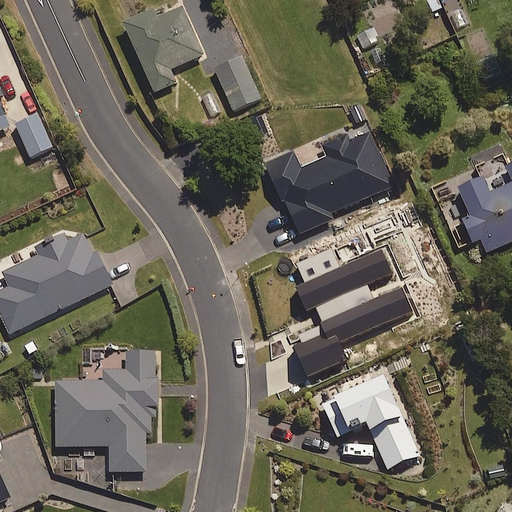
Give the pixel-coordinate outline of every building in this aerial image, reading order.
[(158,22),(155,15),(126,27),(155,96),(177,87),(171,72),(204,58),(184,11),(158,22)] [(357,36),(361,50),(378,45),(374,31),(357,36)] [(216,74),(235,113),(262,100),(243,61),(216,74)] [(0,134),(10,131),(0,108),(0,134)] [(16,128),(30,161),(53,151),(39,118),(16,128)] [(352,143),(347,134),(321,146),(328,161),(303,173),(294,156),(267,169),(301,238),(334,222),(332,217),(394,188),(368,135),(352,143)] [(485,182),(461,193),(472,219),(456,226),(466,248),(480,242),(487,258),(511,246),(511,170),(508,172),(511,180),(511,188),(492,197),(485,182)] [(65,236),(38,249),(42,257),(2,276),(9,291),(0,295),(0,314),(11,337),(111,290),(86,237),(69,244),(65,236)] [(161,386),(158,386),(157,355),(127,356),(127,346),(81,346),(82,381),(57,382),(58,450),(111,450),(112,475),(148,475),(147,436),(153,436),(153,422),(158,422),(158,411),(161,411),(161,386)] [(373,386),(366,370),(337,383),(344,399),(322,409),(336,442),(353,435),(355,440),(364,436),(362,431),(369,428),(389,472),(420,458),(385,381),(373,386)] [(0,506),(11,502),(0,478),(0,506)]
